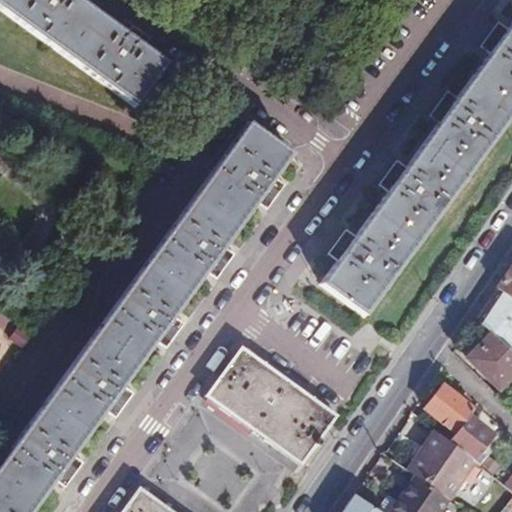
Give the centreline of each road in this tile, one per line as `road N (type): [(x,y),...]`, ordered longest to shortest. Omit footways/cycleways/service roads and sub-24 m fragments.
road 1 (residential): [(84,511),(340,163)]
road 2 (residential): [(511,230),(315,511)]
road 3 (residential): [(340,163),(113,0)]
road 4 (residential): [(340,163),(461,0)]
